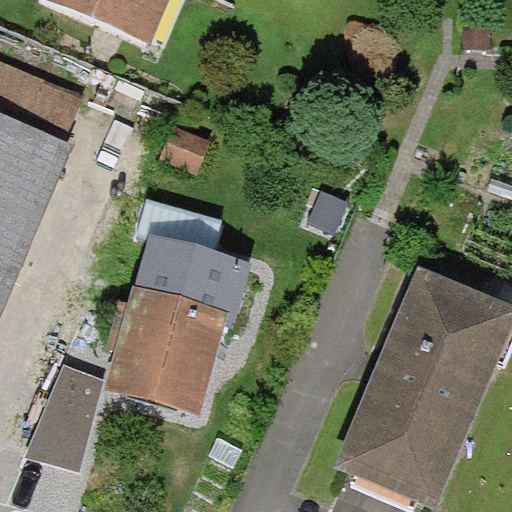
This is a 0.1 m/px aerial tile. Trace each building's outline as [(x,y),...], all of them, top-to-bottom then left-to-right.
[(166,0),(38,0),(149,44),(166,0)] [(462,32),(463,53),(486,53),(486,32),(462,32)] [(78,104),(0,71),(0,316),(69,154),(59,150),(78,104)] [(174,139),(162,165),(194,178),(205,152),(174,139)] [(99,395),(198,423),(227,323),(230,323),(231,320),(244,269),(151,242),(136,295),(132,294),(104,382),(99,395)] [(440,511),(511,331),(511,317),(409,277),(329,480),(409,511),(440,511)] [(104,382),(64,367),(57,384),(27,464),(79,471),(99,395),(104,382)]
